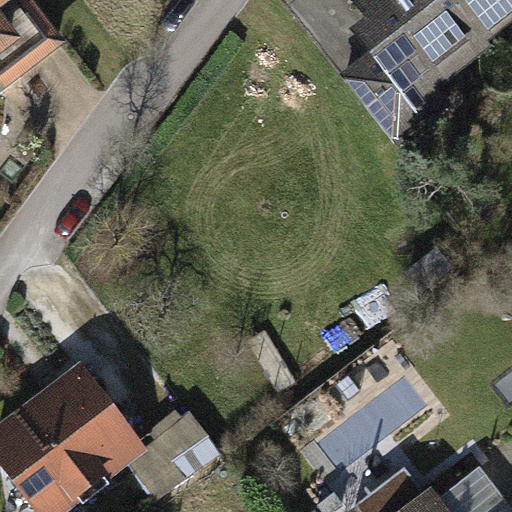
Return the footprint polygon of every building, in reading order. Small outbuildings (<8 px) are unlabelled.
[(0,0),(0,91),(68,40),(37,0),(0,0)] [(511,0),(363,0),(358,5),(388,42),(441,106),(478,76),(464,58),(511,19),(511,0)] [(399,140),(441,106),(388,42),(347,76),(399,140)] [(64,511),(149,446),(86,365),(0,432),(0,448),(50,511),(64,511)] [(348,466),(434,398),(413,371),(326,440),(348,466)] [(459,511),(441,490),(413,511),(459,511)]
